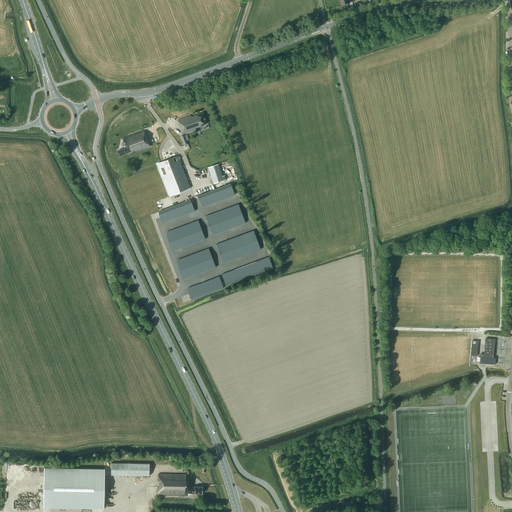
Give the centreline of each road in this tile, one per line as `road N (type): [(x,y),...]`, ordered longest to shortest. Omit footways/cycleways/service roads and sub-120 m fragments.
road 1 (unclassified): [(283,511),(265,483),(236,464),(143,267),(97,160),(96,101)]
road 2 (primary): [(233,492),(88,174)]
road 3 (tertiary): [(96,101),(156,91),(312,30),(416,2)]
road 4 (unknown): [(236,464),(376,413),(382,511)]
road 5 (unknown): [(299,511),(274,450),(316,470),(354,454),(380,479),(372,511)]
